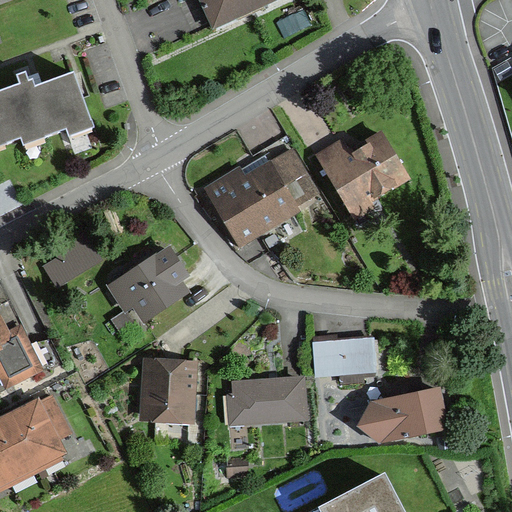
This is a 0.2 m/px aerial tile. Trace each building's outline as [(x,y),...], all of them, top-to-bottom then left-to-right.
[(196,0),(210,27),(269,0),(196,0)] [(0,139),(1,139),(4,145),(40,133),(42,139),(89,122),(72,74),(33,88),(32,85),(30,81),(27,82),(23,74),(14,77),(17,86),(0,92),(0,139)] [(341,143),(315,158),(346,211),(347,210),(404,176),(381,137),(349,157),(341,143)] [(235,242),(237,241),(293,208),(270,169),(244,184),(237,171),(204,190),(235,242)] [(63,279),(62,277),(95,257),(82,237),(55,253),(59,260),(45,268),(54,284),(63,279)] [(156,261),(156,260),(122,283),(144,315),(178,293),(170,282),(183,274),(169,253),(156,261)] [(123,311),(110,320),(118,333),(132,324),(123,311)] [(0,364),(7,379),(30,367),(15,337),(8,340),(0,323),(0,364)] [(334,344),(335,356),(340,356),(368,353),(367,341),(334,344)] [(311,346),(314,376),(342,373),(340,356),(335,356),(334,344),(311,346)] [(169,367),(170,366),(146,364),(142,417),(166,419),(167,411),(188,412),(190,369),(169,367)] [(302,417),(299,381),(234,386),(235,398),(225,399),(227,423),(302,417)] [(369,414),(374,441),(443,426),(436,392),(383,403),(384,411),(369,414)] [(4,420),(0,421),(0,482),(59,452),(54,443),(68,435),(48,397),(36,404),(4,420)] [(245,460),(225,461),(226,477),(246,475),(245,460)] [(402,511),(383,475),(309,511),(402,511)]
